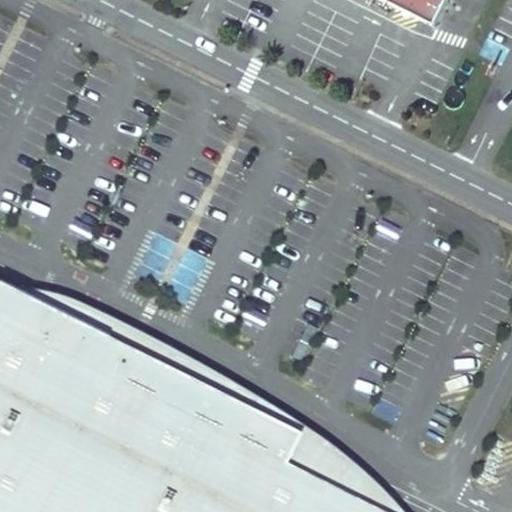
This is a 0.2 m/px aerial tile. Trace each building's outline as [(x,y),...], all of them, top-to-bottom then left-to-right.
[(380,0),(435,27),(448,0),(380,0)] [(154,233),(136,277),(157,285),(175,242),(154,233)] [(0,511),(383,511),(283,462),(298,433),(160,365),(146,394),(58,351),(73,322),(0,286),(0,511)] [(281,352),(301,362),(317,329),(297,319),(281,352)] [(160,365),(73,322),(58,351),(146,394),(160,365)]
